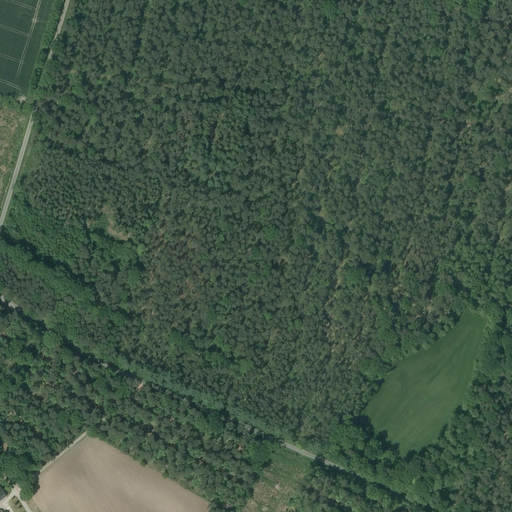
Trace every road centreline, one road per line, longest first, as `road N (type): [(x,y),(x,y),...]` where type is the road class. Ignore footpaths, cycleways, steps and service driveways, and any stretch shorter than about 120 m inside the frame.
road 1 (unclassified): [(0,295),(143,383),(439,511)]
road 2 (track): [(48,68),(511,131)]
road 3 (unclassified): [(68,0),(0,229)]
road 4 (track): [(15,489),(143,383)]
